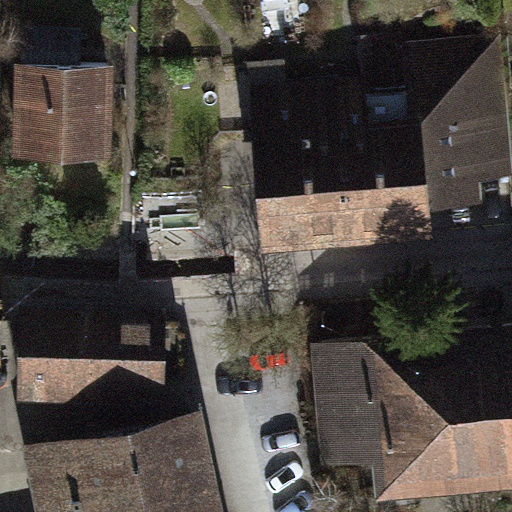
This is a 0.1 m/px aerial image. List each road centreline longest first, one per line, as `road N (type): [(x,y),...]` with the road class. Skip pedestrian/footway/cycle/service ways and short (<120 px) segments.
road 1 (residential): [(0,271),(127,277),(511,246)]
road 2 (unknown): [(264,266),(304,511)]
